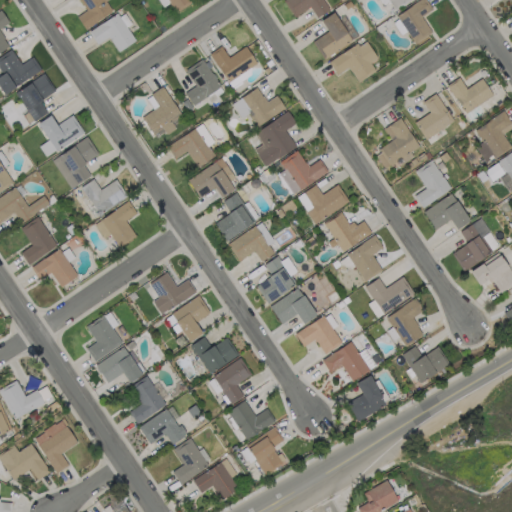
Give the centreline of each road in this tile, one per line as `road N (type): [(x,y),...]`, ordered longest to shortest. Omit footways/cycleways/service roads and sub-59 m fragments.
road 1 (residential): [(314,414),(31,0)]
road 2 (residential): [(472,325),(250,0)]
road 3 (tertiary): [(511,355),(264,511)]
road 4 (residential): [(153,511),(0,273)]
road 5 (residential): [(186,232),(0,362)]
road 6 (residential): [(481,25),(339,120)]
road 7 (residential): [(238,0),(94,90)]
